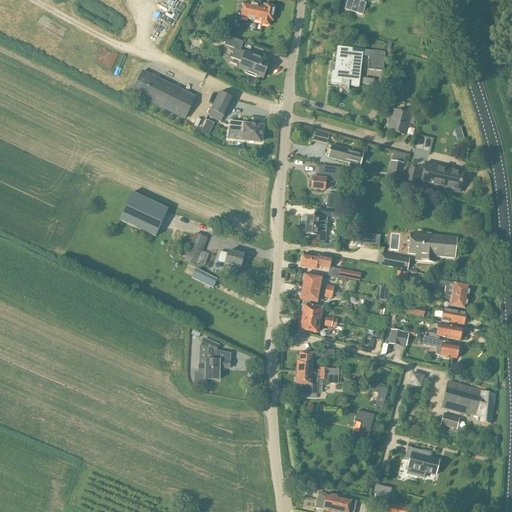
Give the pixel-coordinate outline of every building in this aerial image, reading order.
[(354,0),(347,0),(344,10),(362,15),(366,3),(354,0)] [(275,8),(264,5),(263,7),(243,3),(240,18),(262,22),(261,25),(269,26),(270,21),(272,21),(275,8)] [(248,21),(246,28),(258,30),(260,24),(248,21)] [(227,37),(223,45),(234,49),(240,51),(243,43),(227,37)] [(358,88),(363,50),(337,47),(334,72),(331,71),(330,84),(358,88)] [(234,49),(231,58),(241,62),(238,70),(262,79),(269,62),(258,58),(258,55),(252,53),(251,55),(245,53),(240,51),(234,49)] [(385,53),(370,51),(367,70),(383,71),(385,53)] [(130,94),(136,96),(184,121),(196,97),(142,70),(130,94)] [(208,112),(205,117),(218,123),(220,117),(222,118),(228,102),(214,95),(206,112),(208,112)] [(408,124),(410,116),(410,114),(394,110),(393,116),(389,115),(387,121),(391,122),(389,132),(405,136),(408,124)] [(419,115),(411,113),(410,114),(410,116),(408,124),(416,126),(418,118),(419,115)] [(229,121),(228,131),(240,132),(239,141),(260,143),(260,142),(262,140),(263,135),(261,134),(262,127),(249,126),(249,124),(243,123),(229,121)] [(328,145),(330,135),(316,131),(313,141),(328,145)] [(328,158),(349,164),(349,166),(359,169),(364,151),(353,148),(352,151),(331,146),(328,158)] [(391,161),(387,179),(400,181),(404,164),(391,161)] [(420,185),(458,193),(463,171),(425,163),(420,185)] [(339,169),(319,166),(318,178),(312,177),(310,190),(324,192),(325,180),(338,182),(339,169)] [(416,185),(420,170),(409,168),(405,182),(416,185)] [(131,193),(118,221),(155,238),(168,210),(131,193)] [(327,201),(326,208),(333,209),(334,202),(327,201)] [(338,219),(339,211),(321,208),(320,217),(327,217),(338,219)] [(326,233),(325,233),(327,217),(320,217),(320,219),(306,217),(304,235),(312,236),(311,240),(325,242),(326,233)] [(454,258),(456,238),(410,233),(408,254),(417,254),(416,260),(434,262),(434,256),(454,258)] [(195,234),(184,261),(196,266),(207,239),(195,234)] [(223,273),(236,277),(239,268),(240,269),(243,256),(228,251),(227,254),(220,252),(217,262),(224,264),(224,265),(225,265),(223,273)] [(409,259),(380,254),(378,265),(407,271),(409,259)] [(318,255),(318,259),(302,256),(301,266),(316,269),(317,267),(329,269),(332,258),(318,255)] [(196,269),(192,279),(211,289),(216,280),(196,269)] [(396,271),(395,282),(406,284),(408,273),(396,271)] [(304,281),(303,287),(320,290),(322,278),(305,275),(305,276),(304,277),(303,280),(304,281)] [(444,294),(450,295),(451,294),(468,298),(470,286),(453,283),(435,280),(434,285),(445,287),(444,294)] [(394,285),(393,290),(397,291),(397,294),(404,295),(406,288),(394,285)] [(300,294),(300,297),(301,298),(300,299),(317,302),(320,290),(303,287),(302,293),(300,294)] [(450,295),(448,306),(465,309),(466,304),(467,303),(468,301),(467,300),(468,298),(451,294),(450,295)] [(443,300),(431,298),(429,299),(429,302),(431,304),(442,306),(443,300)] [(405,315),(422,318),(424,309),(407,305),(405,315)] [(304,312),(303,317),(320,321),(322,309),(305,306),(305,307),(303,307),(303,312),(304,312)] [(448,323),(463,326),(465,314),(442,309),(440,321),(442,321),(441,322),(448,323)] [(320,321),(303,317),(302,323),(300,323),(299,329),(318,333),(320,321)] [(462,329),(445,325),(438,324),(436,331),(429,330),(428,336),(435,337),(435,336),(460,341),(462,329)] [(400,346),(403,333),(391,331),(388,344),(400,346)] [(194,373),(194,387),(206,387),(206,379),(219,380),(219,368),(230,369),(230,361),(221,361),(215,361),(215,354),(219,345),(203,338),(199,347),(206,350),(206,360),(205,360),(204,364),(198,364),(198,373),(194,373)] [(459,347),(449,345),(449,343),(437,341),(438,340),(424,338),(422,345),(436,348),(435,354),(436,355),(440,356),(456,359),(459,347)] [(335,358),(335,350),(324,350),(325,358),(335,358)] [(297,361),(296,373),(320,374),(320,370),(313,370),(312,370),(312,354),(299,353),(299,361),(297,361)] [(413,372),(410,385),(422,388),(425,375),(413,372)] [(296,373),(296,385),(296,389),(296,394),(316,395),(317,379),(319,379),(320,374),(296,373)] [(319,379),(319,380),(327,380),(327,384),(338,384),(338,381),(338,379),(338,375),(320,374),(319,379)] [(260,397),(261,382),(247,380),(245,396),(260,397)] [(447,382),(441,407),(441,408),(467,416),(468,414),(476,417),(480,419),(480,422),(490,425),(495,395),(480,391),(447,382)] [(374,385),(372,392),(379,393),(376,407),(383,408),(387,389),(374,385)] [(357,411),(355,420),(362,422),(358,440),(366,443),(373,416),(357,411)] [(459,418),(443,414),(440,425),(456,429),(459,418)] [(368,445),(366,453),(373,455),(375,447),(368,445)] [(404,459),(411,461),(407,474),(424,478),(426,473),(435,475),(439,461),(429,458),(430,453),(407,448),(404,459)] [(376,485),(373,494),(388,498),(391,489),(376,485)] [(317,500),(315,509),(322,510),(330,511),(347,511),(350,500),(344,499),(345,495),(336,493),(335,497),(326,495),(318,493),(317,500)]
